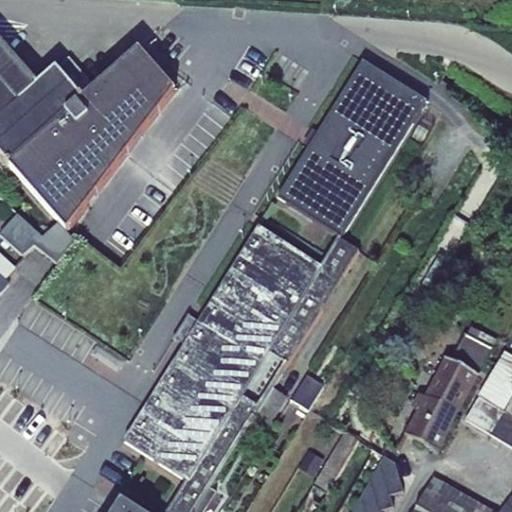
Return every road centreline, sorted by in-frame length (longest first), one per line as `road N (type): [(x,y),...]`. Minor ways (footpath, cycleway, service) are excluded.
road 1 (residential): [(149,355),(334,70),(337,47),(320,35)]
road 2 (residential): [(320,35),(0,7)]
road 3 (residential): [(511,74),(442,39),(320,35)]
